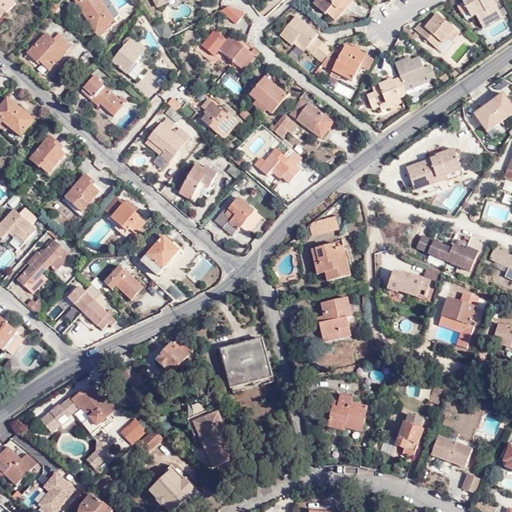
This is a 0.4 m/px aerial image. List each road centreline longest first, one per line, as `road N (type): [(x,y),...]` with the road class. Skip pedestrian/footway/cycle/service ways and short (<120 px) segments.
road 1 (residential): [(241,274),(0,59)]
road 2 (residential): [(310,478),(257,259)]
road 3 (residential): [(383,144),(257,45),(257,29),(289,0)]
road 4 (residential): [(77,362),(202,302),(241,274)]
road 5 (residential): [(383,144),(511,53)]
road 6 (residential): [(365,193),(511,242)]
road 7 (residential): [(448,511),(365,484),(310,478)]
road 8 (residential): [(365,193),(375,231),(374,326)]
